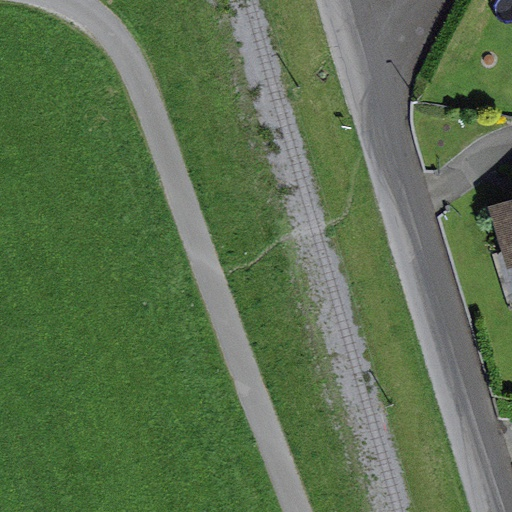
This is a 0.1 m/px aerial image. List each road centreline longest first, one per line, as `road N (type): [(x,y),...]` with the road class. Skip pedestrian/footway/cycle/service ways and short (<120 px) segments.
road 1 (track): [(311,511),(137,48),(104,12),(75,0)]
road 2 (residential): [(381,93),(506,511)]
